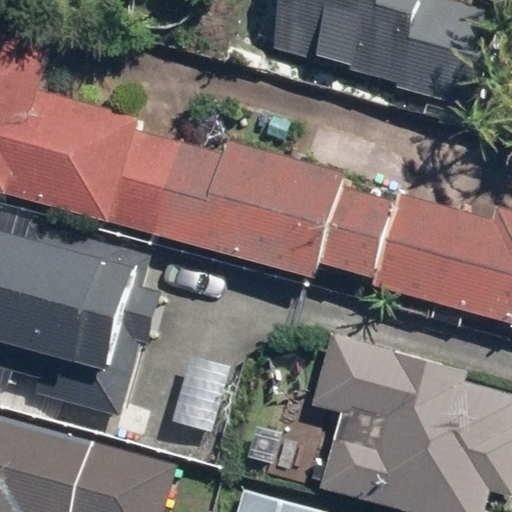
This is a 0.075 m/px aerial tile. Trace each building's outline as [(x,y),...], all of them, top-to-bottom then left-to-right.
[(286,0),(273,50),(491,107),(511,26),(511,14),(456,0),(286,0)] [(383,287),(511,322),(511,208),(503,206),(499,221),(354,181),(355,175),(234,142),(230,156),(147,133),(151,117),(48,88),(58,49),(0,33),(0,191),(329,281),(334,264),(386,278),(383,287)] [(495,131),(511,136),(511,100),(505,98),(495,131)] [(0,334),(123,369),(154,257),(32,223),(27,239),(0,231),(0,334)] [(325,488),(412,511),(501,511),(505,501),(511,502),(511,392),(471,381),(474,370),(334,331),(313,404),(346,413),(325,488)] [(0,511),(170,511),(182,467),(0,419),(0,511)] [(239,511),(326,511),(245,491),(239,511)]
